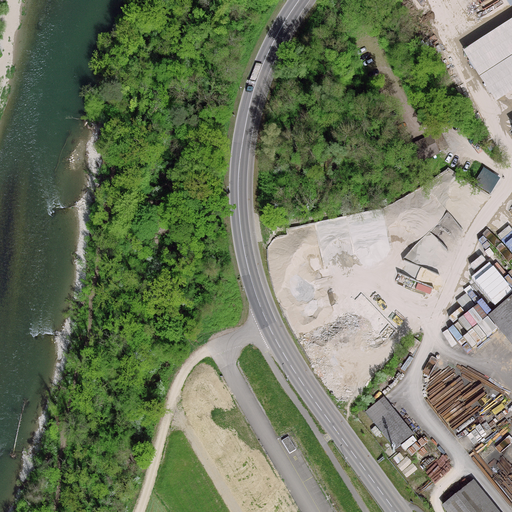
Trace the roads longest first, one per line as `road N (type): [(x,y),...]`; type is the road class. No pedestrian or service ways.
road 1 (primary): [(264,320),(246,267),(237,169),(259,68),(297,0)]
road 2 (unclassified): [(264,320),(181,372),(136,511)]
road 3 (primary): [(395,511),(264,320)]
road 4 (track): [(373,41),(414,119),(455,131),(509,183)]
road 5 (unknown): [(511,11),(448,48),(434,0)]
